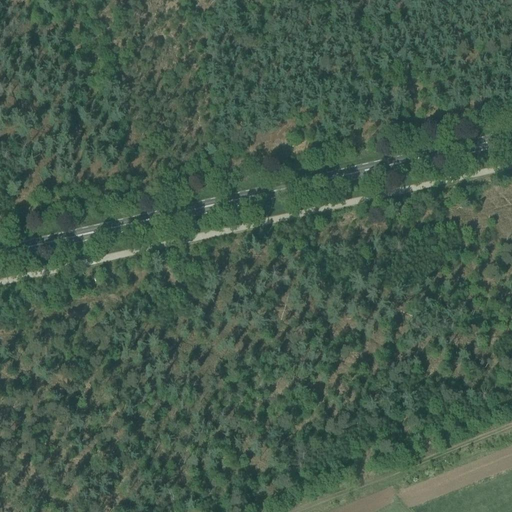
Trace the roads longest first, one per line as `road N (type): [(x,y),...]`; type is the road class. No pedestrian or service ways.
road 1 (secondary): [(0,252),(511,143)]
road 2 (track): [(278,511),(511,421)]
